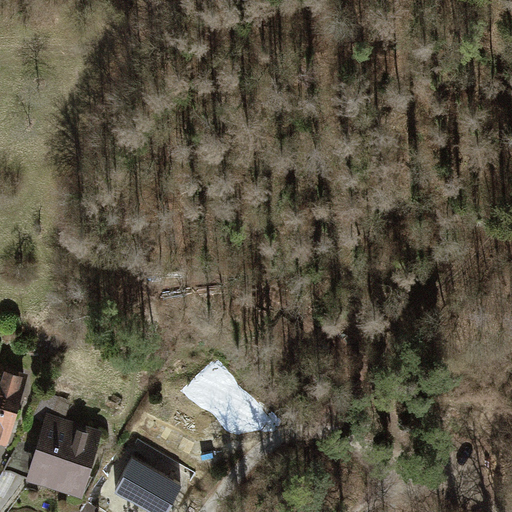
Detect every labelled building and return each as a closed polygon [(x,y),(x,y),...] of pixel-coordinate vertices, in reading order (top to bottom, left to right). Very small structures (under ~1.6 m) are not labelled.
[(0,439),(7,442),(27,378),(0,369),(0,439)] [(99,430),(50,415),(32,477),(81,491),(99,430)] [(162,446),(141,433),(131,450),(151,463),(162,446)] [(175,460),(164,452),(155,467),(166,474),(175,460)] [(147,511),(113,492),(101,511),(147,511)]
